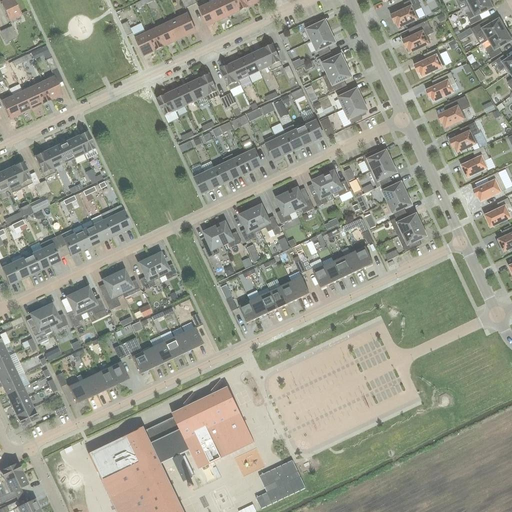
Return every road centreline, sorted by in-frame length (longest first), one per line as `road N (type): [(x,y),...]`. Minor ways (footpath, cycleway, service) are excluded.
road 1 (residential): [(461,243),(29,449)]
road 2 (residential): [(0,310),(404,120)]
road 3 (residential): [(308,0),(0,146)]
road 4 (residential): [(404,120),(461,243)]
road 5 (residential): [(347,0),(404,120)]
